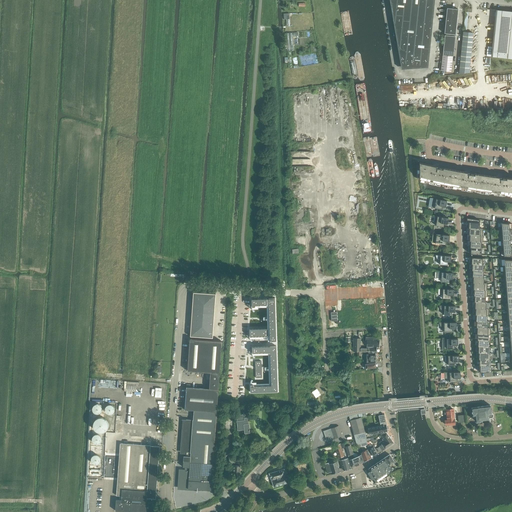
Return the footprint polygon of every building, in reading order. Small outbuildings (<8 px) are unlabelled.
[(392,14),(415,16),(416,4),(410,4),(398,2),(390,2),(391,9),(393,9),(392,14)] [(416,4),(415,16),(433,18),(434,6),(422,5),(416,4)] [(458,9),(447,8),(444,33),(445,33),(445,34),(446,34),(455,35),(456,35),(458,9)] [(500,57),(509,58),(509,57),(511,57),(511,12),(502,12),(497,11),(496,24),(501,24),(499,43),(494,43),(492,55),(500,56),(500,57)] [(393,19),(394,26),(414,28),(415,16),(392,14),(393,14),(393,19)] [(415,16),(414,28),(417,28),(432,30),(433,18),(415,16)] [(396,38),(415,40),(417,28),(414,28),(394,26),(395,34),(397,34),(396,38)] [(417,28),(415,40),(430,42),(432,30),(417,28)] [(298,32),(286,33),(287,51),(294,50),(292,36),(298,36),(298,32)] [(463,32),(463,35),(461,57),(459,71),(459,73),(469,72),(469,70),(473,33),(463,32)] [(443,55),(441,70),(451,71),(453,56),(453,55),(455,36),(455,35),(446,34),(446,35),(445,35),(443,55),(444,55),(443,55)] [(397,43),(398,51),(414,52),(415,40),(396,38),(396,39),(398,39),(397,43)] [(415,40),(414,52),(429,54),(430,42),(415,40)] [(414,52),(398,51),(400,51),(399,56),(401,67),(404,69),(412,68),(414,52)] [(429,54),(414,52),(412,68),(428,67),(429,54)] [(425,164),(419,162),(420,178),(430,181),(440,183),(449,185),(456,186),(462,187),(472,189),(483,190),(494,192),(505,193),(511,194),(511,178),(506,177),(496,176),(490,175),(485,175),(475,173),(465,172),(459,170),(452,169),(443,167),(433,165),(425,164)] [(434,198),(432,207),(442,209),(443,206),(446,206),(447,200),(431,197),(431,198),(434,198)] [(433,215),(433,216),(435,216),(434,222),(436,222),(436,225),(444,227),(444,223),(447,224),(448,218),(433,215)] [(469,222),(468,228),(483,229),(479,228),(480,222),(479,222),(479,220),(467,218),(467,222),(469,222)] [(446,241),(449,241),(449,235),(432,233),(436,234),(435,243),(445,244),(446,241)] [(436,256),(436,257),(436,258),(437,259),(438,260),(439,260),(440,261),(440,264),(447,265),(448,261),(451,262),(451,255),(435,254),(435,255),(436,255),(436,256)] [(441,278),(441,281),(449,282),(449,278),(452,278),(452,272),(446,272),(443,272),(437,272),(437,278),(441,278)] [(443,295),(443,298),(450,298),(451,295),(454,295),(454,289),(438,288),(438,289),(440,289),(440,294),(443,295)] [(267,298),(252,298),(252,306),(255,306),(255,305),(267,304),(267,303),(267,300),(267,298)] [(443,311),(444,311),(444,315),(452,315),(452,311),(455,311),(455,305),(439,305),(439,306),(440,306),(440,307),(440,308),(440,309),(441,309),(441,310),(442,310),(443,311)] [(440,325),(441,327),(442,327),(443,328),(444,328),(444,332),(453,331),(453,328),(456,328),(456,322),(438,322),(439,322),(439,323),(440,324),(440,325)] [(268,328),(250,329),(250,336),(268,336),(268,328)] [(366,337),(365,340),(367,340),(367,347),(369,347),(377,347),(379,347),(379,343),(379,341),(377,340),(377,337),(366,337)] [(455,348),(455,345),(458,345),(458,338),(442,339),(443,339),(443,348),(442,348),(455,348)] [(188,371),(210,372),(220,373),(222,341),(190,339),(188,371)] [(354,345),(353,351),(357,351),(361,351),(364,351),(369,351),(369,353),(375,353),(377,353),(377,347),(369,347),(369,348),(361,348),(361,344),(354,345)] [(250,384),(250,392),(278,391),(276,346),(252,346),(252,353),(270,352),(271,385),(254,385),(254,384),(250,384)] [(369,351),(364,351),(364,353),(366,353),(367,362),(375,362),(375,353),(369,353),(369,351)] [(459,361),(459,355),(443,356),(446,356),(446,361),(448,361),(448,365),(456,365),(456,361),(459,361)] [(442,373),(441,373),(441,378),(447,378),(447,382),(458,381),(458,378),(461,378),(460,371),(442,372),(442,373)] [(185,410),(194,410),(217,412),(220,373),(210,372),(209,388),(186,387),(185,410)] [(421,409),(421,413),(425,413),(425,412),(425,411),(428,410),(428,406),(428,405),(428,399),(427,397),(427,395),(426,395),(420,395),(420,396),(421,408),(421,409)] [(393,398),(392,398),(391,398),(390,398),(390,400),(390,402),(391,408),(391,409),(391,411),(391,412),(392,412),(397,411),(398,411),(399,411),(399,410),(398,408),(398,407),(398,401),(398,400),(398,398),(397,397),(393,398)] [(102,409),(102,408),(101,407),(100,405),(99,405),(98,404),(97,404),(96,404),(95,405),(94,405),(93,406),(92,407),(92,409),(92,411),(93,412),(95,413),(95,414),(97,414),(99,414),(100,413),(101,412),(101,411),(102,409)] [(114,410),(114,408),(113,406),(112,405),(110,405),(109,405),(108,405),(107,405),(106,406),(105,408),(105,409),(104,410),(105,411),(106,413),(106,414),(107,414),(109,415),(110,415),(111,414),(113,413),(114,412),(114,411),(114,410)] [(483,406),(480,406),(482,420),(482,419),(489,418),(492,417),(493,416),(493,414),(491,413),(490,405),(483,406)] [(482,420),(480,406),(477,406),(471,407),(472,415),(475,415),(476,421),(482,420)] [(448,420),(445,420),(445,424),(449,424),(449,425),(451,425),(455,424),(454,419),(457,419),(456,412),(458,412),(458,407),(452,407),(453,410),(446,410),(447,415),(447,416),(447,419),(448,420)] [(180,475),(179,475),(180,479),(180,480),(179,488),(184,488),(184,489),(188,488),(211,490),(212,478),(217,412),(194,410),(193,419),(183,418),(183,419),(184,419),(184,423),(183,424),(184,428),(183,428),(182,443),(181,443),(183,447),(182,447),(182,452),(186,452),(186,456),(184,456),(185,458),(184,461),(184,465),(183,467),(185,467),(185,471),(180,470),(180,475)] [(244,414),(237,415),(238,421),(237,421),(238,430),(244,429),(245,433),(250,432),(249,424),(248,424),(247,417),(245,418),(244,414)] [(356,441),(357,445),(366,442),(366,441),(367,441),(366,433),(361,417),(358,418),(357,414),(349,416),(356,441)] [(108,425),(108,423),(107,422),(107,420),(106,419),(104,418),(103,418),(102,417),(100,417),(99,417),(98,417),(96,418),(95,419),(94,420),(93,421),(92,422),(92,424),(92,426),(92,427),(93,429),(94,430),(95,431),(97,432),(98,432),(100,433),(101,432),(103,432),(104,431),(105,430),(106,429),(107,428),(108,426),(108,425)] [(386,424),(379,425),(381,432),(388,431),(389,430),(388,426),(387,426),(386,424)] [(324,431),(327,441),(335,438),(335,439),(342,436),(339,426),(331,428),(324,431)] [(383,440),(379,443),(381,445),(379,446),(380,446),(377,448),(379,452),(394,442),(386,432),(381,434),(379,435),(383,440)] [(102,440),(102,438),(101,437),(101,436),(100,435),(99,435),(98,434),(96,434),(95,434),(94,434),(93,435),(92,436),(91,438),(91,440),(91,441),(91,442),(92,443),(92,444),(93,444),(94,445),(96,445),(98,445),(100,444),(101,442),(102,441),(102,440)] [(117,495),(121,496),(121,500),(116,499),(115,510),(116,510),(116,509),(122,510),(122,511),(124,511),(124,510),(128,510),(129,511),(154,511),(155,503),(151,503),(151,498),(156,498),(160,446),(120,443),(117,495)] [(335,445),(334,445),(338,458),(341,457),(344,456),(340,444),(335,445)] [(370,444),(368,445),(374,456),(378,454),(374,447),(373,447),(371,444),(370,444)] [(350,445),(346,446),(352,467),(363,462),(361,454),(354,457),(353,454),(350,445)] [(361,452),(364,461),(371,458),(367,450),(361,452)] [(394,461),(393,459),(390,454),(387,456),(385,458),(369,468),(371,471),(368,473),(374,482),(376,482),(389,473),(388,471),(392,468),(390,465),(394,461)] [(100,460),(100,459),(100,458),(99,456),(97,456),(96,455),(95,455),(94,455),(92,456),(91,458),(91,459),(91,460),(91,461),(92,463),(93,464),(94,464),(95,464),(97,464),(98,463),(99,462),(100,462),(100,460)] [(234,465),(233,475),(235,475),(235,476),(238,476),(238,475),(240,475),(240,465),(239,465),(239,464),(240,458),(229,457),(229,463),(234,463),(234,465)] [(341,457),(338,458),(339,460),(340,460),(341,464),(343,471),(351,468),(348,458),(342,459),(341,457)] [(325,464),(328,473),(331,472),(332,474),(340,472),(337,461),(329,464),(329,463),(325,464)]
